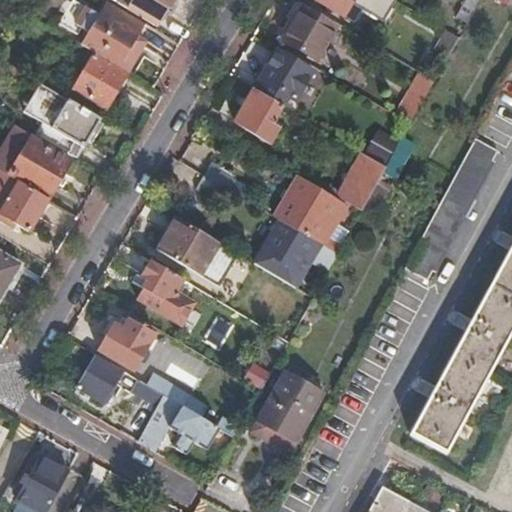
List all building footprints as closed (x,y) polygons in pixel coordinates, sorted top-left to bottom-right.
[(118,0),(117,3),(157,27),(172,0),(118,0)] [(382,22),(395,0),(315,0),(354,24),(362,11),(382,22)] [(462,0),(457,18),(469,22),(476,0),(462,0)] [(137,39),(145,26),(114,8),(107,3),(99,16),(86,8),(75,25),(88,33),(81,45),(128,74),(138,57),(133,54),(136,50),(143,48),(146,44),(137,39)] [(283,42),(315,61),(335,27),(295,3),(286,18),(295,23),(283,42)] [(448,57),(459,38),(446,30),(436,50),(448,57)] [(138,57),(143,48),(136,50),(133,54),(138,57)] [(261,81),(295,102),(312,73),(277,52),(261,81)] [(74,90),(105,109),(125,76),(94,57),(74,90)] [(415,82),(429,91),(434,82),(419,73),(415,82)] [(36,134),(69,154),(76,143),(83,147),(99,121),(69,102),(41,85),(37,91),(41,94),(42,100),(33,117),(43,123),(36,134)] [(273,124),(283,108),(255,90),(236,123),(270,144),(280,128),(273,124)] [(24,112),(33,117),(42,100),(41,94),(37,91),(24,112)] [(0,171),(3,173),(48,201),(71,162),(33,139),(15,129),(5,146),(10,148),(0,164),(0,171)] [(383,173),(395,180),(413,147),(401,141),(385,169),(383,173)] [(498,156),(475,144),(406,271),(428,282),(498,156)] [(361,213),(362,210),(383,173),(385,169),(360,154),(335,196),(361,213)] [(205,175),(226,188),(235,174),(213,162),(205,175)] [(48,201),(3,173),(0,177),(0,222),(12,229),(14,224),(29,233),(48,201)] [(374,217),(395,180),(383,173),(362,210),(374,217)] [(218,202),(226,188),(205,175),(197,189),(218,202)] [(311,240),(317,228),(319,224),(328,229),(335,218),(339,221),(347,209),(319,193),(314,202),(291,190),(280,207),(303,220),(296,231),(304,236),(311,240)] [(221,244),(178,219),(159,251),(201,276),(221,244)] [(279,279),(294,288),(310,263),(327,273),(332,265),(337,256),(311,240),(304,236),(296,231),(289,227),(274,252),(266,246),(254,264),(279,279)] [(337,256),(344,243),(317,228),(311,240),(337,256)] [(511,248),(411,432),(447,453),(511,333),(511,248)] [(0,300),(21,265),(0,251),(0,300)] [(149,280),(143,289),(137,298),(181,326),(195,305),(176,294),(185,281),(153,262),(143,276),(149,280)] [(99,351),(134,372),(155,336),(129,320),(123,331),(115,326),(99,351)] [(125,373),(97,356),(78,388),(105,405),(125,373)] [(245,382),(261,391),(270,375),(276,365),(261,357),(255,366),(245,382)] [(165,397),(202,420),(207,413),(193,404),(196,400),(148,371),(141,383),(165,397)] [(272,437),(292,448),(322,394),(286,374),(260,421),(275,430),(272,437)] [(148,402),(158,408),(165,397),(141,383),(138,381),(131,392),(148,402)] [(137,443),(151,451),(154,446),(156,448),(168,428),(179,434),(171,447),(185,455),(193,443),(205,450),(219,430),(202,420),(165,397),(158,408),(137,443)] [(47,511),(69,474),(41,458),(17,501),(19,502),(36,511),(47,511)] [(424,511),(410,504),(404,501),(381,489),(368,511),(424,511)] [(404,501),(410,504),(415,493),(409,490),(404,501)] [(36,511),(19,502),(13,511),(36,511)]
